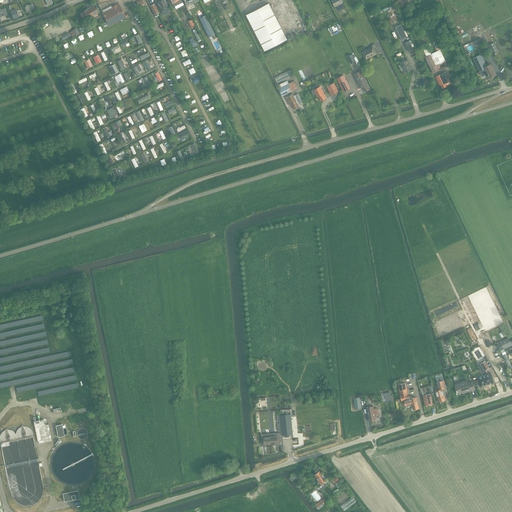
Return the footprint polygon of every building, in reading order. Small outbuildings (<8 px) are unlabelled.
[(162,11),(162,10),(164,14),(170,11),(168,7),(169,7),(165,0),(162,0),(158,3),(162,11)] [(269,3),(247,15),(265,51),(288,39),(269,3)] [(154,15),(159,13),(154,4),(150,6),(154,15)] [(103,13),(109,25),(126,17),(119,5),(103,13)] [(98,14),(94,6),(84,11),(84,12),(80,14),(83,21),(88,19),(98,14)] [(319,16),(321,22),(333,18),(330,12),(319,16)] [(214,34),(205,15),(199,18),(209,37),(214,34)] [(70,31),(72,36),(80,33),(77,28),(70,31)] [(196,28),(193,30),(198,41),(202,40),(196,28)] [(409,41),(404,43),(408,51),(413,49),(409,41)] [(489,45),(492,54),(498,52),(495,42),(489,45)] [(362,52),(366,59),(376,54),(374,49),(376,48),(374,44),(372,46),(372,47),(362,52)] [(428,48),(423,50),(426,56),(425,57),(433,74),(448,66),(445,61),(446,61),(438,44),(434,46),(437,54),(433,56),(428,48)] [(99,54),(93,57),(97,64),(102,61),(99,54)] [(356,61),(352,54),(347,57),(351,64),(356,61)] [(490,78),(496,75),(492,68),(493,67),(492,64),(485,67),(480,56),(473,59),(481,76),(485,74),(486,77),(489,75),(490,78)] [(90,58),(85,61),(87,68),(93,66),(90,58)] [(405,73),(412,69),(410,65),(410,64),(408,59),(400,63),(401,64),(399,65),(402,71),(404,70),(405,73)] [(294,69),(275,76),(278,83),(296,75),(294,69)] [(355,74),(357,78),(362,88),(363,87),(366,92),(371,89),(362,71),(355,74)] [(445,72),(436,77),(439,85),(440,84),(442,88),(447,86),(451,84),(445,72)] [(344,75),(337,79),(343,92),(350,88),(344,75)] [(294,81),(288,84),(292,91),(297,89),(294,81)] [(74,93),(77,92),(72,82),(69,84),(74,93)] [(339,92),(334,83),(327,87),(331,96),(339,92)] [(292,91),(288,84),(279,88),(282,96),(292,91)] [(314,90),(312,91),(314,96),(316,94),(318,97),(320,96),(322,101),(327,98),(320,86),(318,87),(317,85),(313,87),(314,90)] [(149,94),(137,100),(139,103),(151,98),(149,94)] [(292,105),(294,109),(299,107),(293,94),(286,97),(290,106),(292,105)] [(173,100),(164,104),(166,108),(175,104),(173,100)] [(92,129),(96,127),(90,119),(87,121),(92,129)] [(121,131),(125,129),(120,119),(116,121),(121,131)] [(113,135),(111,131),(108,132),(106,126),(103,127),(106,137),(113,135)] [(180,138),(189,133),(187,129),(178,135),(180,138)] [(191,145),(195,154),(199,152),(195,143),(191,145)] [(511,343),(509,337),(500,342),(504,349),(511,344),(511,343)] [(485,361),(481,363),(485,370),(489,368),(485,361)] [(491,373),(477,378),(480,387),(494,382),(491,373)] [(439,402),(445,400),(442,389),(445,388),(443,380),(436,382),(438,390),(435,391),(436,397),(438,397),(439,402)] [(465,391),(466,392),(475,389),(472,381),(468,383),(467,381),(455,384),(458,394),(465,391)] [(406,382),(398,384),(400,395),(401,401),(404,400),(405,406),(410,405),(411,405),(412,405),(413,410),(419,408),(416,397),(409,399),(407,386),(406,383),(406,382)] [(423,396),(425,406),(432,404),(431,397),(431,394),(423,396)] [(374,415),(379,414),(378,408),(374,409),(373,406),(367,407),(370,422),(375,421),(374,415)] [(291,414),(280,415),(282,433),(282,435),(292,434),(291,414)] [(34,420),(38,443),(52,440),(48,418),(34,420)] [(280,433),(261,435),(262,444),(264,444),(264,445),(278,444),(278,443),(280,442),(280,435),(282,435),(282,433),(280,433)] [(321,489),(329,483),(320,471),(315,475),(318,479),(317,479),(321,485),(319,486),(321,489)] [(316,489),(311,494),(318,502),(323,497),(316,489)] [(63,494),(65,501),(79,498),(78,491),(63,494)] [(353,496),(341,505),(345,510),(357,501),(353,496)] [(318,509),(325,504),(321,500),(315,505),(318,509)]
